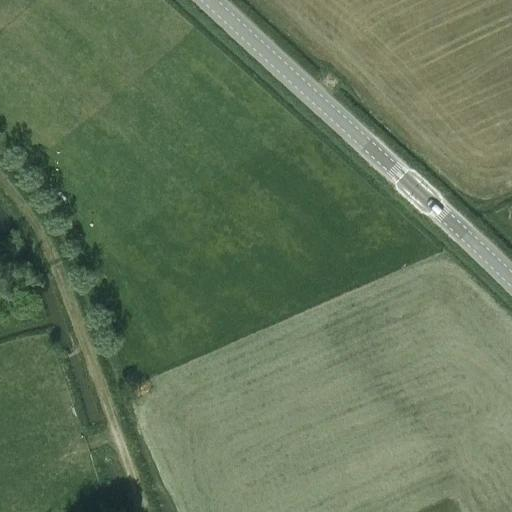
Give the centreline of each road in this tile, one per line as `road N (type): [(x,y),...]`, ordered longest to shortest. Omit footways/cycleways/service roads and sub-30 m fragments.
road 1 (tertiary): [(511,284),(203,0)]
road 2 (track): [(0,179),(56,266),(142,511)]
